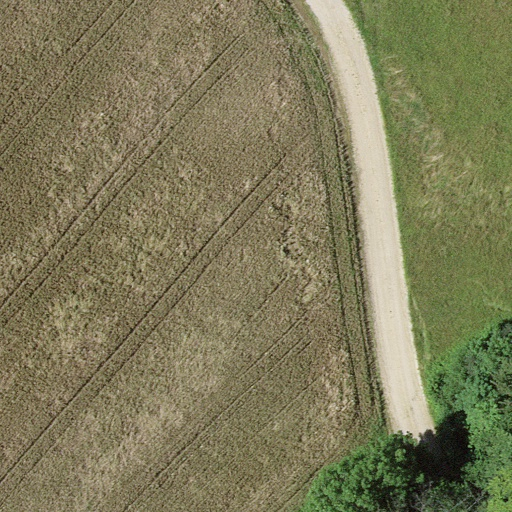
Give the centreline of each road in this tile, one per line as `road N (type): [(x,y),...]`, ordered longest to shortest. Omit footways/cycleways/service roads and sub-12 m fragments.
road 1 (track): [(446,511),(423,485),(391,365),(377,177)]
road 2 (track): [(322,0),(362,94),(377,177)]
